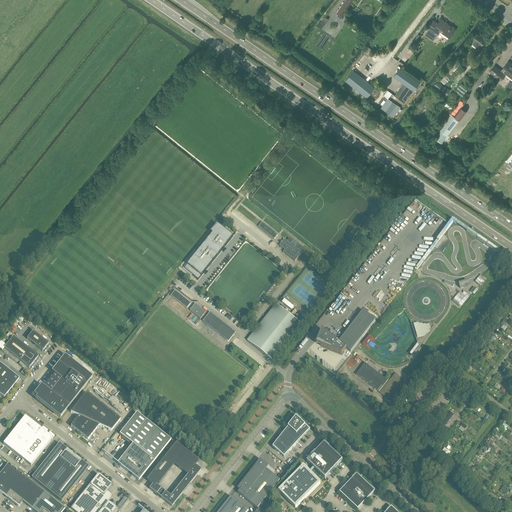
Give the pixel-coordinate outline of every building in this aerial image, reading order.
[(352,0),(345,0),(337,13),(342,16),(352,0)] [(447,25),(448,24),(441,19),(438,23),(434,20),(428,27),(429,28),(425,34),(433,40),(438,33),(440,30),(449,37),(450,37),(455,29),(451,26),(450,27),(447,25)] [(472,43),(477,47),(479,44),(481,46),(486,40),(477,33),(472,39),(475,41),(472,43)] [(494,66),(490,71),(501,80),(506,74),(511,78),(511,64),(508,61),(501,70),(494,66)] [(414,91),(415,89),(420,82),(400,68),(394,77),(407,86),(404,89),(401,87),(395,96),(398,98),(405,103),(413,91),(414,91)] [(345,80),(356,88),(367,97),(375,87),(353,70),(345,80)] [(450,90),(438,80),(434,86),(443,93),(441,94),(445,97),(446,95),(450,90)] [(461,83),(455,91),(462,96),(468,89),(461,83)] [(380,107),(393,116),(400,107),(387,98),(380,107)] [(455,116),(461,108),(457,105),(450,113),(451,114),(439,130),(447,136),(460,119),(455,116)] [(466,112),(461,108),(455,116),(460,119),(466,112)] [(439,130),(435,135),(442,140),(446,135),(439,130)] [(262,222),(258,228),(274,240),(278,235),(262,222)] [(187,265),(184,269),(192,275),(192,276),(198,280),(206,270),(215,259),(225,246),(233,237),(232,236),(217,224),(212,230),(209,234),(196,250),(198,251),(187,265)] [(284,240),(282,242),(279,246),(284,250),(283,252),(295,262),(302,253),(298,250),(297,250),(284,240)] [(305,264),(308,259),(304,256),(300,260),(305,264)] [(171,296),(187,308),(190,304),(175,291),(171,296)] [(282,306),(290,296),(287,293),(279,303),(282,306)] [(310,315),(292,301),(286,309),(304,323),(310,315)] [(190,311),(200,319),(206,312),(195,304),(190,311)] [(247,341),(274,362),(303,326),(276,305),(247,341)] [(339,342),(338,343),(346,349),(350,353),(375,320),(363,311),(339,342)] [(203,322),(222,336),(228,342),(235,333),(210,313),(203,322)] [(317,341),(316,344),(320,346),(341,355),(341,354),(344,352),(346,349),(338,343),(322,330),(317,341)] [(27,339),(42,352),(48,344),(33,331),(27,339)] [(4,349),(29,368),(38,357),(35,354),(36,353),(32,351),(32,352),(13,337),(4,349)] [(50,392),(41,385),(33,394),(36,397),(35,399),(60,418),(92,378),(64,356),(51,372),(61,379),(50,392)] [(0,364),(0,395),(4,399),(5,396),(6,397),(20,379),(17,377),(16,377),(0,364)] [(365,364),(356,375),(380,394),(388,400),(403,380),(395,374),(388,383),(387,382),(387,381),(365,364)] [(86,393),(72,411),(70,413),(78,417),(70,427),(87,440),(99,426),(111,431),(120,420),(86,393)] [(439,424),(444,428),(453,415),(448,412),(439,424)] [(132,475),(136,479),(138,481),(152,464),(171,440),(136,413),(119,435),(132,445),(117,464),(128,473),(129,472),(132,474),(132,475)] [(292,422),(273,447),(272,448),(277,452),(277,451),(284,458),(310,430),(309,430),(310,429),(306,425),(305,426),(300,422),(301,421),(297,417),(296,418),(296,417),(296,418),(295,417),(291,422),(292,422)] [(30,424),(28,422),(29,421),(25,418),(20,424),(20,423),(19,423),(3,444),(30,466),(52,439),(40,429),(40,430),(31,423),(30,424)] [(164,457),(174,465),(187,475),(170,497),(165,492),(160,498),(171,507),(201,470),(195,466),(199,461),(176,443),(164,457)] [(320,448),(307,462),(325,479),(342,461),(343,460),(338,456),(338,457),(324,444),(323,443),(319,448),(320,448)] [(57,446),(31,478),(61,502),(86,470),(88,467),(81,461),(72,454),(59,444),(57,446)] [(158,484),(174,465),(164,457),(146,480),(152,485),(149,489),(156,495),(161,489),(156,485),(157,484),(158,484)] [(237,494),(257,509),(280,481),(266,470),(269,467),(266,464),(263,463),(260,460),(237,489),(240,491),(237,494)] [(279,475),(277,478),(281,481),(291,468),(283,462),(281,465),(285,468),(279,475)] [(22,502),(31,509),(44,493),(8,464),(0,474),(0,493),(18,507),(22,502)] [(301,468),(281,488),(278,492),(295,509),(300,504),(299,504),(300,504),(299,503),(300,502),(301,502),(302,501),(302,500),(304,498),(305,499),(320,483),(308,471),(303,466),(301,468)] [(371,487),(370,487),(356,474),(356,475),(356,474),(351,478),(352,479),(339,493),(357,510),(375,492),(375,491),(371,487)] [(98,475),(97,475),(70,509),(74,511),(114,511),(116,510),(107,503),(106,505),(100,500),(103,496),(103,497),(112,486),(111,485),(111,484),(110,485),(98,475)] [(44,493),(31,509),(34,511),(62,511),(65,509),(44,493)] [(231,497),(218,511),(247,511),(248,511),(231,497)]
